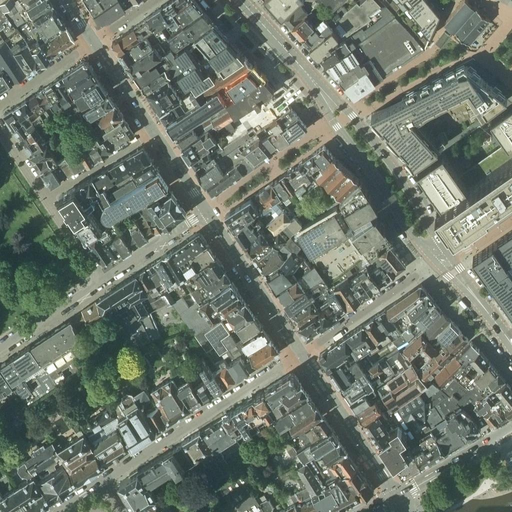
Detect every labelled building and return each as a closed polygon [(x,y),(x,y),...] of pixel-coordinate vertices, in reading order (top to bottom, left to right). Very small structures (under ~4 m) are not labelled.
[(0,29),(11,23),(7,18),(34,0),(16,0),(0,12),(0,29)] [(0,0),(0,12),(16,0),(0,0)] [(27,45),(32,42),(30,40),(32,39),(34,39),(35,41),(37,44),(51,35),(65,26),(64,25),(51,3),(48,0),(34,0),(7,18),(11,23),(15,27),(24,21),(25,22),(18,26),(21,31),(19,33),(27,45)] [(84,0),(91,10),(91,11),(101,4),(97,0),(84,0)] [(111,15),(111,14),(132,1),(131,0),(97,0),(101,4),(109,16),(111,15)] [(168,26),(171,31),(183,23),(173,10),(180,6),(175,0),(172,0),(162,7),(170,18),(164,21),(168,26)] [(173,10),(183,23),(203,9),(194,0),(187,0),(180,6),(173,10)] [(268,0),(271,2),(276,8),(282,15),(299,1),(300,0),(268,0)] [(292,25),(311,9),(315,6),(323,16),(341,0),(300,0),(299,1),(301,2),(284,17),(292,25)] [(330,25),(332,26),(330,31),(311,47),(318,55),(331,46),(386,7),(379,0),(358,0),(347,10),(330,25)] [(429,0),(416,0),(408,7),(414,15),(431,2),(429,0)] [(468,1),(466,0),(463,0),(445,21),(454,29),(453,29),(457,32),(469,44),(490,20),(475,6),(474,6),(468,1)] [(431,2),(414,15),(421,23),(437,9),(431,2)] [(99,23),(99,22),(109,16),(101,4),(91,11),(98,22),(99,23)] [(323,16),(315,23),(301,36),(311,47),(330,31),(332,26),(330,25),(347,10),(344,5),(327,20),(323,16)] [(148,16),(156,27),(160,32),(168,26),(164,21),(170,18),(162,7),(148,16)] [(396,16),(386,8),(379,13),(383,17),(365,30),(363,28),(347,40),(350,43),(354,40),(357,44),(395,17),(396,16)] [(203,9),(183,23),(171,31),(163,37),(171,48),(173,50),(213,22),(212,20),(203,10),(203,9)] [(314,13),(311,9),(292,25),(301,36),(315,23),(310,17),(314,13)] [(437,9),(421,23),(429,32),(431,35),(441,14),(437,9)] [(144,35),(156,27),(148,16),(137,25),(144,35)] [(357,44),(328,65),(337,75),(344,83),(355,95),(382,77),(383,76),(418,53),(425,48),(410,32),(395,17),(357,44)] [(173,50),(179,58),(185,67),(207,52),(204,41),(221,29),(214,22),(213,22),(173,50)] [(0,66),(0,67),(10,82),(25,72),(4,42),(6,37),(16,29),(15,27),(11,23),(0,29),(0,66)] [(132,43),(144,35),(137,25),(133,28),(125,33),(132,43)] [(65,26),(51,35),(60,48),(72,40),(72,38),(65,26)] [(126,62),(163,37),(171,31),(168,26),(160,32),(156,27),(144,35),(132,43),(119,52),(126,62)] [(4,42),(25,72),(38,63),(26,46),(27,45),(19,33),(16,29),(6,37),(4,42)] [(207,52),(185,67),(178,72),(184,80),(186,83),(189,81),(238,49),(228,38),(221,29),(204,41),(207,52)] [(119,52),(132,43),(125,33),(112,42),(119,52)] [(37,44),(46,57),(60,48),(51,35),(37,44)] [(134,74),(164,52),(171,48),(163,37),(126,62),(134,74)] [(26,46),(38,63),(46,57),(37,44),(35,41),(34,39),(32,39),(30,40),(32,42),(27,45),(26,46)] [(347,40),(320,57),(324,62),(327,65),(328,65),(357,44),(354,40),(350,43),(347,40)] [(157,64),(155,61),(135,75),(140,82),(142,85),(179,58),(173,50),(171,48),(164,52),(167,58),(157,64)] [(160,113),(195,90),(200,86),(245,56),(238,49),(189,81),(186,83),(184,80),(153,101),(160,113)] [(245,56),(200,86),(207,95),(252,64),(245,56)] [(142,85),(147,93),(178,72),(185,67),(179,58),(142,85)] [(78,78),(80,77),(93,69),(88,61),(84,60),(72,69),(78,78)] [(207,95),(215,108),(217,111),(228,104),(226,102),(263,77),(253,65),(252,64),(207,95)] [(410,158),(414,164),(507,100),(466,66),(409,95),(403,98),(371,114),(387,132),(410,158)] [(0,67),(0,88),(7,83),(10,82),(0,67)] [(72,69),(63,75),(68,82),(65,83),(74,98),(76,102),(68,108),(73,115),(80,111),(81,110),(80,108),(92,101),(84,89),(87,87),(85,85),(80,77),(78,78),(72,69)] [(80,77),(85,85),(98,77),(93,69),(80,77)] [(184,80),(178,72),(147,93),(153,101),(184,80)] [(68,108),(76,102),(65,83),(68,82),(63,75),(54,81),(62,94),(57,97),(65,110),(68,108)] [(73,115),(63,121),(69,131),(85,120),(81,113),(82,112),(84,109),(108,93),(98,77),(85,85),(87,87),(84,89),(92,101),(80,108),(81,110),(80,111),(73,115)] [(217,111),(218,113),(231,130),(278,98),(273,91),(274,89),(263,77),(226,102),(228,104),(217,111)] [(43,88),(44,88),(54,103),(60,113),(65,110),(57,97),(62,94),(54,81),(43,88)] [(167,123),(207,95),(200,86),(195,90),(160,113),(167,123)] [(45,108),(54,103),(44,88),(36,93),(45,108)] [(45,108),(36,93),(28,99),(37,113),(45,108)] [(108,93),(84,109),(90,118),(94,115),(115,103),(115,102),(108,93)] [(200,117),(215,108),(207,95),(167,123),(174,134),(175,136),(183,131),(188,128),(189,130),(202,121),(203,121),(200,117)] [(277,120),(292,109),(281,96),(278,98),(231,130),(237,139),(246,132),(252,138),(258,134),(277,120)] [(26,100),(14,108),(17,113),(22,121),(26,126),(31,122),(28,117),(27,117),(26,115),(33,111),(26,100)] [(115,103),(94,115),(103,129),(104,130),(124,117),(124,116),(115,103)] [(497,128),(506,140),(459,173),(443,151),(438,155),(433,159),(417,169),(425,180),(424,180),(433,192),(441,203),(436,207),(449,225),(450,224),(454,231),(455,231),(466,223),(467,224),(490,208),(488,206),(500,197),(511,188),(511,103),(491,118),(491,119),(497,128)] [(50,107),(44,110),(49,118),(55,115),(50,107)] [(22,121),(17,113),(14,108),(4,115),(12,128),(22,121)] [(277,120),(283,127),(299,117),(298,116),(292,109),(277,120)] [(231,130),(218,113),(212,117),(211,116),(203,121),(202,121),(207,128),(182,146),(182,147),(190,159),(217,140),(213,133),(219,130),(222,136),(231,130)] [(13,129),(17,136),(43,120),(41,116),(31,122),(26,126),(22,121),(12,128),(13,129)] [(124,117),(104,130),(114,146),(134,134),(135,133),(124,117)] [(299,117),(283,127),(282,129),(290,140),(306,129),(306,125),(299,117)] [(43,120),(17,136),(23,144),(41,134),(39,131),(47,125),(43,120)] [(258,134),(262,139),(269,134),(279,147),(290,140),(282,129),(283,127),(277,120),(258,134)] [(176,138),(182,146),(207,128),(202,121),(189,130),(176,138)] [(92,126),(87,129),(92,136),(88,139),(99,156),(114,146),(104,130),(103,129),(101,130),(99,128),(95,131),(92,126)] [(223,137),(217,140),(190,159),(196,168),(217,154),(237,139),(231,130),(222,136),(223,137)] [(41,134),(23,144),(30,154),(54,140),(53,138),(46,142),(43,138),(47,135),(44,131),(41,134)] [(67,131),(58,137),(65,149),(74,143),(67,131)] [(206,184),(220,175),(247,156),(243,152),(243,151),(240,147),(252,138),(246,132),(237,139),(217,154),(196,168),(198,172),(206,184)] [(243,152),(247,156),(254,165),(272,151),(262,139),(258,134),(252,138),(240,147),(243,151),(243,152)] [(269,134),(262,139),(272,151),(273,151),(279,147),(269,134)] [(54,140),(30,154),(36,163),(53,153),(50,149),(57,144),(54,140)] [(80,150),(88,162),(96,157),(88,145),(80,150)] [(333,155),(324,145),(319,148),(327,160),(333,155)] [(101,189),(102,188),(118,179),(152,160),(143,147),(94,177),(101,189)] [(322,164),(327,160),(319,148),(314,153),(322,164)] [(79,149),(66,157),(75,170),(88,162),(80,150),(79,149)] [(54,154),(53,153),(36,163),(41,170),(55,162),(57,160),(53,155),(54,154)] [(323,169),(320,165),(322,164),(314,153),(302,161),(314,175),(316,174),(323,169)] [(57,160),(55,162),(58,166),(56,168),(63,178),(70,174),(61,159),(58,160),(54,154),(53,155),(57,160)] [(327,160),(322,164),(320,165),(323,169),(316,174),(321,178),(341,198),(359,179),(333,155),(327,160)] [(75,170),(66,157),(65,156),(61,159),(70,174),(75,170)] [(237,177),(254,165),(247,156),(220,175),(227,184),(237,177)] [(152,160),(118,179),(102,188),(110,200),(159,171),(152,160)] [(316,174),(314,175),(302,161),(294,167),(309,187),(321,178),(316,174)] [(41,170),(51,185),(55,183),(63,178),(56,168),(58,166),(55,162),(41,170)] [(300,194),(302,193),(309,187),(294,167),(286,173),(296,188),(300,194)] [(156,194),(168,186),(159,171),(110,200),(105,203),(104,204),(103,205),(103,206),(102,207),(102,209),(102,210),(102,211),(102,213),(103,214),(104,215),(104,216),(105,217),(106,218),(108,218),(109,218),(110,219),(155,191),(156,194)] [(294,199),(300,194),(296,188),(286,173),(280,177),(279,177),(290,193),(294,199)] [(215,193),(227,184),(220,175),(206,184),(211,192),(215,193)] [(94,177),(76,187),(88,206),(95,202),(94,200),(95,199),(93,196),(97,193),(103,204),(105,203),(110,200),(102,188),(101,189),(94,177)] [(290,193),(279,177),(273,181),(272,182),(283,198),(284,200),(287,204),(294,199),(290,193)] [(359,179),(341,198),(340,199),(353,220),(348,224),(353,232),(357,228),(353,221),(378,205),(377,205),(370,193),(371,193),(370,192),(368,193),(360,179),(359,180),(359,179)] [(284,200),(283,198),(272,182),(264,187),(256,193),(255,193),(255,194),(264,207),(265,207),(274,201),(275,202),(276,201),(278,204),(280,202),(284,200)] [(269,218),(257,229),(244,241),(252,253),(269,238),(282,226),(290,234),(302,223),(297,217),(299,214),(304,218),(312,207),(310,206),(313,202),(317,206),(322,199),(313,193),(318,187),(314,184),(299,204),(294,200),(288,206),(284,208),(283,207),(281,209),(275,213),(276,214),(269,219),(269,218)] [(66,207),(75,221),(90,213),(92,211),(88,206),(76,187),(59,197),(66,207)] [(169,187),(148,201),(165,226),(174,220),(185,213),(173,194),(169,187)] [(255,194),(240,203),(249,216),(259,206),(261,209),(264,207),(255,194)] [(344,207),(340,199),(326,207),(330,212),(335,208),(337,211),(344,207)] [(165,226),(148,201),(138,206),(156,233),(165,226)] [(257,229),(269,218),(266,215),(273,210),(275,213),(281,209),(275,202),(274,201),(265,207),(264,207),(261,209),(259,206),(249,216),(235,228),(244,241),(257,229)] [(235,228),(249,216),(240,203),(226,213),(235,228)] [(298,232),(311,253),(349,231),(335,209),(298,232)] [(130,223),(125,215),(123,216),(141,242),(149,237),(136,218),(131,211),(128,213),(133,221),(130,223)] [(90,213),(75,221),(84,234),(88,239),(98,233),(103,229),(91,212),(90,213)] [(142,213),(136,218),(149,237),(155,233),(142,213)] [(376,214),(357,228),(353,232),(371,256),(387,244),(387,243),(393,238),(385,227),(386,227),(376,214)] [(123,216),(118,219),(124,228),(121,231),(132,248),(141,242),(123,216)] [(103,229),(98,233),(116,259),(125,253),(114,236),(107,226),(103,229)] [(282,226),(269,238),(252,253),(259,263),(287,237),(290,234),(282,226)] [(473,257),(511,310),(511,268),(507,262),(511,258),(511,230),(510,232),(506,234),(493,244),(473,257)] [(132,248),(121,231),(114,236),(125,253),(132,248)] [(172,250),(182,265),(186,262),(183,257),(187,255),(187,256),(207,243),(201,233),(197,232),(188,239),(172,250)] [(98,233),(88,239),(94,249),(105,266),(116,259),(98,233)] [(278,292),(298,277),(311,267),(303,257),(297,252),(302,246),(302,245),(293,236),(292,237),(281,247),(287,253),(289,254),(286,258),(282,263),(266,273),(272,282),(278,291),(278,292)] [(186,262),(182,265),(188,275),(216,256),(207,243),(187,256),(187,255),(183,257),(186,262)] [(377,253),(373,255),(383,268),(397,255),(389,245),(388,245),(381,250),(377,253)] [(260,264),(266,273),(282,263),(285,256),(277,248),(260,264)] [(188,275),(182,265),(172,250),(163,256),(162,256),(178,281),(183,279),(188,275)] [(364,262),(367,265),(380,284),(390,277),(383,268),(373,255),(364,262)] [(397,255),(383,268),(390,277),(391,276),(406,266),(397,255)] [(169,288),(178,281),(162,256),(154,262),(164,279),(169,288)] [(183,279),(191,292),(225,270),(216,256),(188,275),(183,279)] [(191,292),(183,279),(178,281),(169,288),(164,279),(154,262),(145,268),(155,284),(157,287),(154,289),(153,289),(145,295),(154,309),(167,303),(168,304),(172,302),(182,297),(191,292)] [(298,277),(278,292),(284,301),(321,276),(314,264),(298,277)] [(349,278),(362,296),(364,295),(380,284),(367,265),(365,267),(349,278)] [(145,268),(137,273),(146,290),(144,292),(145,295),(153,289),(154,289),(157,287),(155,284),(145,268)] [(202,299),(207,296),(232,280),(225,270),(191,292),(198,302),(202,299)] [(98,299),(101,307),(108,324),(120,317),(132,347),(160,336),(149,311),(154,309),(145,295),(144,292),(146,290),(137,273),(98,299)] [(321,276),(284,301),(291,311),(326,288),(328,288),(321,276)] [(348,276),(334,286),(347,306),(348,306),(362,296),(349,278),(348,276)] [(208,298),(214,307),(239,291),(232,280),(207,296),(202,299),(203,301),(208,298)] [(421,284),(385,308),(393,319),(395,318),(428,293),(427,291),(421,284)] [(341,310),(346,307),(347,306),(334,286),(328,288),(326,288),(334,300),(341,310)] [(334,300),(326,288),(291,311),(296,319),(299,323),(311,316),(334,300)] [(201,331),(221,317),(246,302),(245,300),(239,291),(214,307),(208,298),(203,301),(202,299),(198,302),(189,307),(182,297),(172,302),(180,314),(191,329),(198,326),(201,331)] [(412,305),(420,315),(435,301),(428,293),(412,305)] [(334,300),(311,316),(318,326),(341,310),(334,300)] [(82,311),(71,319),(61,325),(79,360),(90,352),(75,325),(86,317),(92,327),(105,320),(100,309),(96,301),(82,310),(82,311)] [(441,310),(435,301),(420,315),(412,305),(395,318),(411,337),(441,310)] [(229,347),(222,336),(255,314),(246,302),(221,317),(201,331),(198,326),(191,329),(206,351),(216,345),(221,352),(225,349),(229,347)] [(395,318),(393,319),(385,308),(376,314),(387,331),(392,339),(396,344),(398,348),(399,346),(411,337),(395,318)] [(443,311),(420,331),(430,341),(451,320),(443,311)] [(262,325),(255,314),(222,336),(229,347),(238,340),(232,330),(236,327),(242,337),(262,325)] [(318,326),(311,316),(299,323),(305,332),(309,333),(318,326)] [(387,331),(385,333),(374,316),(364,323),(376,343),(364,352),(365,353),(370,351),(371,353),(377,349),(378,349),(392,339),(387,331)] [(451,320),(430,341),(439,350),(445,343),(459,329),(459,328),(451,320)] [(346,335),(344,337),(351,347),(355,351),(358,356),(364,352),(376,343),(364,323),(346,335)] [(77,361),(79,360),(61,325),(52,332),(74,372),(81,367),(77,361)] [(240,355),(255,346),(270,337),(263,326),(241,340),(240,339),(238,340),(229,347),(225,349),(232,360),(240,355)] [(468,338),(462,331),(459,329),(445,343),(454,352),(468,338)] [(407,359),(420,349),(421,348),(428,358),(429,358),(430,358),(434,354),(439,350),(430,341),(420,331),(402,350),(407,359)] [(73,373),(74,372),(52,332),(31,345),(31,344),(30,344),(57,386),(68,379),(62,370),(68,366),(73,373)] [(270,337),(255,346),(265,360),(280,351),(271,337),(270,337)] [(338,340),(328,347),(326,349),(320,353),(330,368),(355,351),(351,347),(344,337),(338,340)] [(469,359),(479,350),(471,341),(435,377),(442,384),(445,387),(453,377),(457,379),(474,364),(469,359)] [(445,343),(439,350),(434,354),(443,363),(454,352),(445,343)] [(28,404),(57,386),(30,344),(13,357),(1,364),(19,391),(28,404)] [(240,355),(250,370),(259,364),(265,360),(255,346),(240,355)] [(331,370),(340,384),(367,367),(366,366),(375,361),(382,357),(383,356),(378,349),(377,349),(371,353),(369,355),(367,356),(365,353),(364,352),(358,356),(355,351),(330,368),(331,370)] [(479,370),(486,365),(489,362),(479,350),(469,359),(474,364),(479,370)] [(429,358),(428,358),(417,369),(426,379),(443,363),(434,354),(430,358),(429,358)] [(226,363),(236,378),(250,370),(240,355),(232,360),(226,363)] [(195,361),(214,393),(226,385),(216,370),(212,373),(203,356),(195,361)] [(382,357),(375,361),(366,366),(367,367),(340,384),(343,388),(345,391),(362,380),(371,375),(387,365),(382,357)] [(184,369),(203,400),(214,393),(195,361),(184,368),(184,369)] [(381,393),(372,400),(357,409),(363,418),(364,420),(364,421),(378,411),(386,406),(389,411),(398,405),(427,385),(410,362),(406,364),(403,366),(398,370),(395,371),(393,373),(392,373),(375,384),(381,393)] [(486,365),(479,370),(462,385),(469,390),(475,384),(479,387),(494,375),(493,374),(497,371),(490,362),(486,365)] [(216,370),(226,385),(227,385),(227,384),(236,378),(226,363),(216,370)] [(0,364),(0,403),(19,391),(1,364),(0,365),(0,364)] [(371,375),(362,380),(345,391),(350,399),(365,390),(375,384),(392,373),(387,365),(371,375)] [(191,408),(203,400),(184,369),(171,377),(191,408)] [(505,380),(498,371),(494,375),(479,387),(486,395),(488,393),(495,389),(496,388),(505,380)] [(281,379),(278,381),(285,392),(300,381),(296,375),(295,374),(290,373),(285,376),(281,379)] [(191,408),(171,377),(151,389),(162,410),(161,411),(167,423),(191,408)] [(419,438),(432,430),(424,419),(424,411),(437,403),(444,413),(458,404),(468,413),(474,407),(486,395),(479,387),(475,384),(469,390),(462,385),(457,379),(453,377),(445,387),(442,384),(439,386),(433,381),(427,385),(398,405),(419,438)] [(495,401),(494,401),(502,409),(511,402),(511,401),(511,388),(505,380),(496,388),(495,389),(488,393),(495,401)] [(271,402),(281,395),(285,392),(278,381),(263,390),(271,402)] [(271,402),(266,406),(268,409),(273,417),(308,393),(301,382),(300,381),(285,392),(281,395),(271,402)] [(375,384),(365,390),(350,399),(357,409),(372,400),(381,393),(375,384)] [(127,438),(131,447),(157,430),(151,421),(150,422),(140,405),(151,399),(145,388),(133,394),(132,392),(127,391),(122,394),(121,399),(117,401),(115,397),(110,400),(113,404),(117,416),(127,438)] [(253,397),(263,413),(268,409),(266,406),(271,402),(263,390),(253,397)] [(308,393),(273,417),(274,418),(281,428),(288,423),(315,404),(308,394),(308,393)] [(491,424),(500,419),(489,406),(494,401),(495,401),(488,393),(486,395),(474,407),(480,413),(486,419),(485,421),(485,422),(488,426),(491,424)] [(253,397),(243,404),(255,422),(256,421),(260,427),(274,418),(273,417),(268,409),(263,413),(253,397)] [(494,401),(489,406),(500,419),(511,411),(511,402),(502,409),(494,401)] [(432,430),(438,438),(445,450),(464,438),(455,423),(451,425),(444,413),(437,403),(424,411),(424,419),(432,430)] [(256,421),(255,422),(243,404),(233,410),(248,434),(260,427),(256,421)] [(295,433),(303,427),(323,415),(315,404),(288,423),(295,433)] [(464,438),(481,429),(471,414),(468,413),(458,404),(444,413),(451,425),(455,423),(464,438)] [(82,424),(106,463),(130,447),(125,440),(127,438),(117,416),(113,405),(82,424)] [(409,444),(419,438),(398,405),(389,411),(392,416),(398,424),(390,429),(389,430),(391,435),(379,443),(384,450),(389,457),(393,464),(395,462),(404,456),(409,453),(413,450),(409,444)] [(378,411),(364,421),(370,429),(388,417),(388,418),(392,416),(389,411),(386,406),(378,411)] [(151,418),(158,430),(167,424),(158,407),(147,413),(150,419),(151,418)] [(248,434),(233,410),(223,417),(236,437),(243,433),(245,436),(248,434)] [(76,431),(83,427),(74,411),(67,415),(76,431)] [(310,437),(312,441),(332,428),(324,416),(305,429),(303,427),(295,433),(296,434),(298,433),(304,441),(310,437)] [(370,429),(379,443),(391,435),(389,430),(390,429),(398,424),(392,416),(388,418),(388,417),(370,429)] [(223,417),(202,430),(215,451),(225,467),(228,465),(218,449),(236,437),(223,417)] [(312,441),(297,451),(304,461),(313,455),(338,438),(332,428),(312,441)] [(409,444),(421,463),(428,459),(445,450),(432,430),(419,438),(409,444)] [(200,431),(181,444),(193,462),(200,472),(207,467),(201,458),(212,450),(200,431)] [(57,448),(79,481),(104,464),(83,432),(57,448)] [(338,438),(313,455),(322,469),(325,467),(348,451),(339,438),(338,438)] [(288,439),(282,442),(292,457),(297,453),(288,439)] [(52,442),(43,447),(41,444),(29,452),(31,455),(25,459),(51,498),(77,482),(64,461),(57,466),(55,463),(62,458),(52,442)] [(185,467),(193,462),(181,444),(173,449),(185,467)] [(173,449),(163,455),(176,473),(185,467),(173,449)] [(409,453),(404,456),(395,462),(400,470),(403,474),(421,463),(413,450),(409,453)] [(334,480),(338,477),(356,464),(354,461),(348,451),(325,467),(334,480)] [(178,477),(176,473),(163,455),(138,471),(151,487),(157,484),(160,488),(178,477)] [(32,511),(51,499),(49,497),(50,497),(51,499),(51,498),(25,459),(23,461),(20,457),(14,462),(17,465),(17,469),(20,475),(26,476),(27,477),(15,485),(32,511)] [(306,462),(296,468),(301,478),(307,486),(322,511),(334,511),(341,508),(343,507),(330,483),(324,487),(316,473),(314,475),(306,462)] [(356,464),(338,477),(346,490),(351,487),(359,498),(365,495),(374,490),(365,477),(357,466),(356,464)] [(129,477),(119,483),(135,509),(156,495),(151,487),(138,471),(137,469),(128,475),(129,477)] [(221,508),(222,511),(264,511),(257,499),(253,493),(255,492),(243,474),(220,489),(229,503),(221,508)] [(343,507),(359,498),(351,487),(346,490),(338,477),(334,480),(334,481),(330,483),(343,507)] [(301,478),(298,480),(303,489),(307,486),(301,478)] [(30,511),(32,511),(15,485),(0,495),(0,503),(1,505),(2,504),(7,511),(30,511)] [(294,502),(288,506),(292,511),(322,511),(307,486),(303,489),(291,495),(294,502)] [(158,497),(137,511),(172,511),(168,504),(170,503),(164,493),(158,497)] [(264,494),(257,499),(264,511),(292,511),(288,506),(275,511),(271,511),(270,510),(273,509),(274,506),(270,499),(267,498),(264,494)]
